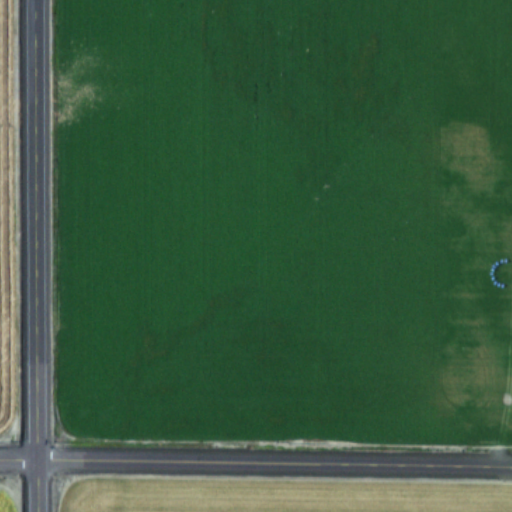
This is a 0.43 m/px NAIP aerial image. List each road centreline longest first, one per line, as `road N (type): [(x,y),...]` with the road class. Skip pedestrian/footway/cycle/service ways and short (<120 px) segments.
road 1 (tertiary): [(511,463),(0,458)]
road 2 (secondary): [(30,511),(27,0)]
